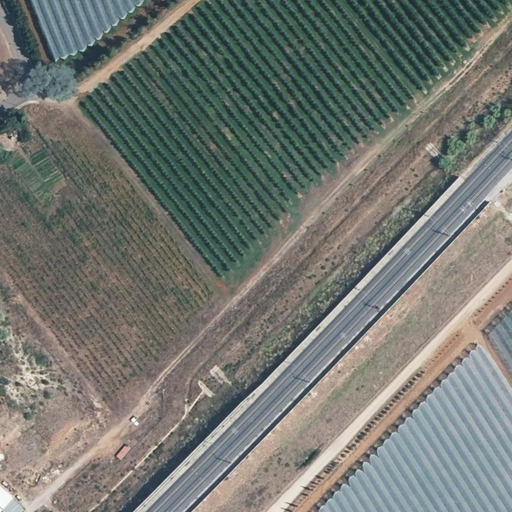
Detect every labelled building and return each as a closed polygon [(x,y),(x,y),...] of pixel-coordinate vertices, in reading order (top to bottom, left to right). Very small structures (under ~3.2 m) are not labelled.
[(31,0),(49,61),(80,52),(145,0),(31,0)] [(8,143),(0,131),(0,149),(5,146),(8,143)] [(10,152),(5,146),(0,149),(0,156),(2,158),(10,152)] [(126,444),(116,455),(120,459),(130,448),(126,444)] [(0,502),(10,493),(0,482),(0,502)]
